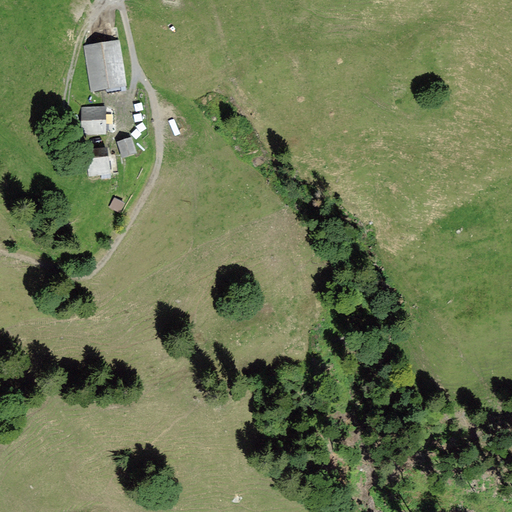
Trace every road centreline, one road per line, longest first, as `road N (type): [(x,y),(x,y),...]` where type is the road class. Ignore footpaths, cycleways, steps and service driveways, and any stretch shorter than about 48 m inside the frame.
road 1 (track): [(105,0),(79,46),(68,89),(81,177),(64,208)]
road 2 (track): [(89,271),(124,232),(154,170),(147,83)]
